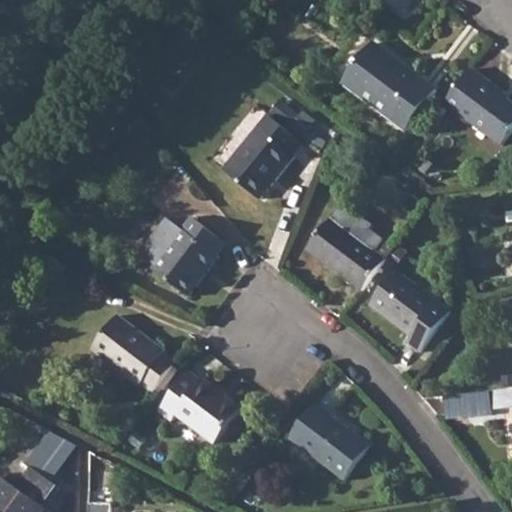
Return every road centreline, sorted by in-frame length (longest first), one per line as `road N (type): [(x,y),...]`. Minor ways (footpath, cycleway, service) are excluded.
road 1 (residential): [(483,511),(418,424),(323,333),(262,339)]
road 2 (unclassified): [(120,0),(0,172)]
